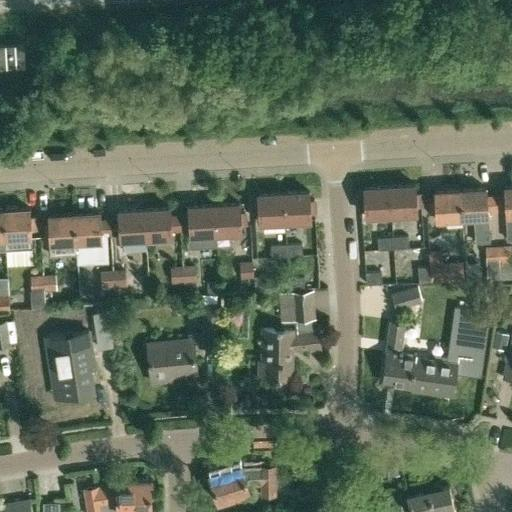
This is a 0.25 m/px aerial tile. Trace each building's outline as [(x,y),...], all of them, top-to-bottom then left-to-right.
[(416,183),(390,185),(392,213),(417,212),(417,205),(422,205),(421,190),(416,191),(416,183)] [(505,193),(501,194),(502,208),(506,207),(508,240),(511,239),(511,184),(505,185),(505,193)] [(392,213),(390,185),(365,186),(365,194),(360,195),(361,209),(366,208),(366,215),(392,213)] [(486,187),(461,188),(462,217),(474,216),(475,241),(489,240),(487,208),(491,208),(490,195),(486,195),(486,187)] [(436,198),(432,198),(432,212),(437,212),(437,218),(462,217),(461,188),(435,189),(436,198)] [(310,189),(285,191),(286,220),(312,218),(312,211),(316,211),(315,198),(311,198),(310,189)] [(285,191),(259,193),(260,201),(255,201),(256,215),(260,215),(261,222),(286,220),(285,191)] [(240,201),(215,203),(217,232),(242,230),(242,224),(246,224),(245,210),(241,211),(240,201)] [(191,214),(187,214),(187,227),(191,227),(191,232),(188,232),(189,247),(217,245),(217,232),(215,203),(190,204),(191,214)] [(0,249),(8,249),(7,237),(7,223),(6,208),(4,208),(4,206),(0,205),(0,249)] [(7,208),(6,208),(7,223),(7,237),(8,249),(32,247),(31,235),(33,235),(32,228),(37,228),(37,221),(36,215),(31,215),(31,206),(17,207),(17,205),(7,206),(7,208)] [(171,206),(145,207),(147,236),(172,235),(171,228),(176,228),(175,215),(171,215),(171,206)] [(121,218),(117,218),(117,231),(121,231),(122,238),(147,236),(145,207),(120,209),(121,218)] [(101,209),(75,211),(77,240),(103,239),(102,232),(106,232),(106,219),(102,219),(101,209)] [(51,222),(46,222),(47,235),(51,235),(52,242),(77,240),(75,211),(51,213),(51,222)] [(409,234),(393,235),(394,247),(410,246),(409,234)] [(393,235),(377,236),(378,248),(394,247),(393,235)] [(302,242),(286,243),(287,255),(303,254),(302,242)] [(286,243),(271,244),(272,255),(287,255),(286,243)] [(511,273),(511,259),(510,245),(498,246),(500,276),(511,275),(511,273)] [(485,247),(487,277),(500,276),(498,246),(485,247)] [(443,262),(442,248),(429,249),(430,265),(430,266),(431,279),(464,277),(463,261),(443,262)] [(252,260),(239,261),(241,277),(254,276),(252,260)] [(183,264),(170,265),(171,281),(184,280),(183,264)] [(197,280),(196,264),(183,264),(184,280),(197,280)] [(430,265),(418,266),(419,281),(431,280),(431,279),(430,266),(430,265)] [(127,285),(125,268),(113,269),(115,285),(127,285)] [(113,269),(100,270),(101,286),(115,285),(113,269)] [(382,270),(366,270),(366,282),(382,282),(382,270)] [(57,302),(56,272),(44,273),(46,301),(46,303),(57,302)] [(43,273),(30,274),(32,302),(46,301),(43,273)] [(267,274),(254,274),(255,290),(267,290),(267,274)] [(304,275),(288,276),(289,288),(305,287),(304,275)] [(8,281),(0,281),(0,309),(9,309),(8,281)] [(208,292),(219,292),(219,281),(208,281),(208,292)] [(417,284),(391,291),(395,308),(422,301),(417,284)] [(296,318),(297,331),(293,331),(292,327),(263,327),(263,359),(268,359),(267,375),(292,376),(292,347),(310,344),(311,348),(322,347),(320,328),(313,329),(311,318),(316,318),(313,289),(279,291),(281,319),(296,318)] [(202,301),(202,318),(205,318),(204,331),(190,333),(190,337),(148,341),(152,375),(172,373),(172,374),(198,372),(195,343),(206,344),(218,344),(218,318),(218,301),(202,301)] [(392,320),(384,381),(411,385),(411,390),(453,396),(457,372),(481,375),(490,310),(454,304),(447,355),(434,353),(434,358),(417,356),(417,352),(400,350),(404,321),(392,320)] [(98,348),(112,346),(108,310),(92,312),(98,348)] [(7,318),(0,319),(0,345),(11,344),(7,318)] [(92,366),(97,365),(91,328),(47,335),(50,351),(57,350),(64,395),(96,390),(92,366)] [(493,345),(503,348),(508,332),(497,329),(493,345)] [(263,493),(276,493),(275,465),(262,464),(262,466),(243,466),(242,463),(210,473),(219,500),(250,491),(248,483),(263,482),(263,493)] [(341,464),(327,465),(330,496),(350,494),(349,482),(342,482),(341,464)] [(119,480),(119,484),(100,485),(100,483),(85,485),(87,511),(103,511),(103,510),(116,510),(116,508),(152,507),(151,479),(119,480)] [(411,511),(445,511),(444,507),(455,505),(450,483),(407,493),(411,511)] [(32,511),(30,497),(0,502),(0,511),(32,511)]
